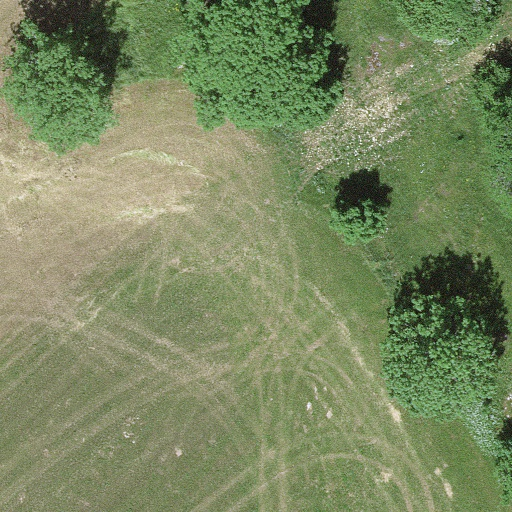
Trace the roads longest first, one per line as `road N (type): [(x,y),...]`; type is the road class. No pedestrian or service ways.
road 1 (track): [(365,0),(394,126),(511,374)]
road 2 (track): [(511,48),(386,89)]
